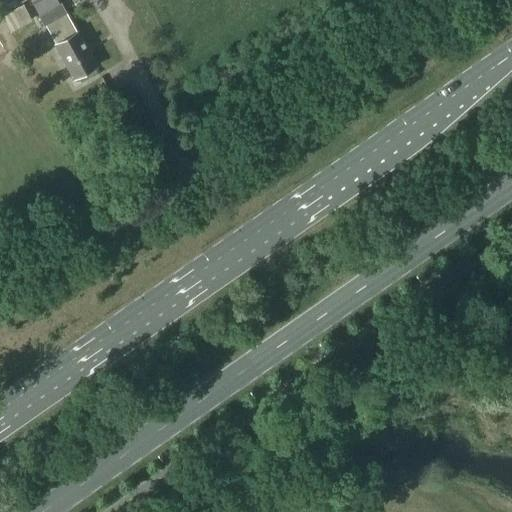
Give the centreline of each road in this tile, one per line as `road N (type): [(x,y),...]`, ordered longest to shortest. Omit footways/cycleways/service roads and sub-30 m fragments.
road 1 (primary): [(511,56),(0,414)]
road 2 (primary): [(44,511),(511,186)]
road 3 (unclassified): [(453,0),(129,218),(0,269)]
